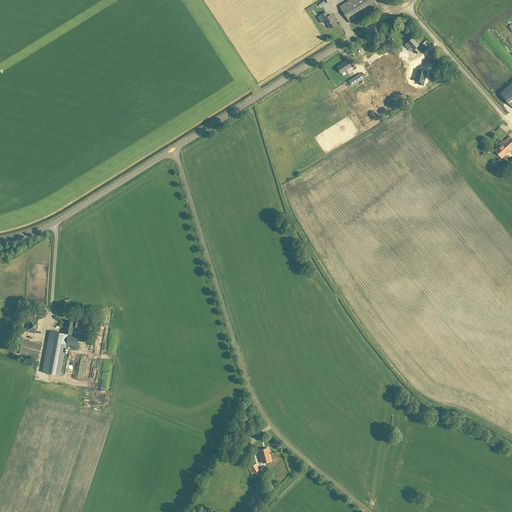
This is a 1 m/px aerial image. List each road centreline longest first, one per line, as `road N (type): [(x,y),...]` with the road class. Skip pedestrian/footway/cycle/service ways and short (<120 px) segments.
road 1 (unclassified): [(370,511),(300,456),(253,396),(175,150)]
road 2 (tertiary): [(175,150),(405,6)]
road 3 (tertiary): [(175,150),(69,215),(0,241)]
road 4 (unclassified): [(511,127),(405,6)]
